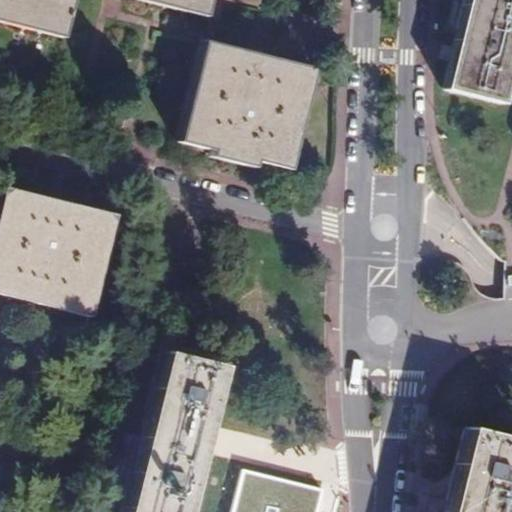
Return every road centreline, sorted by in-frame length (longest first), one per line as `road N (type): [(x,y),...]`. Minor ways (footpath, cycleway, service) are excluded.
road 1 (residential): [(383,228),(0,152)]
road 2 (residential): [(383,228),(402,160),(410,0)]
road 3 (residential): [(373,0),(366,159),(383,228)]
road 4 (residential): [(374,511),(382,330)]
road 5 (residential): [(511,319),(382,330)]
